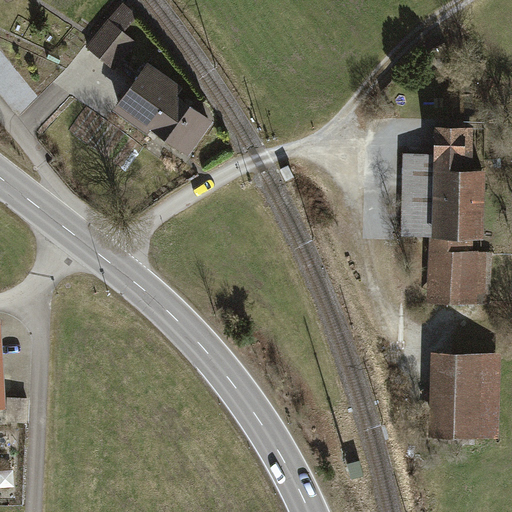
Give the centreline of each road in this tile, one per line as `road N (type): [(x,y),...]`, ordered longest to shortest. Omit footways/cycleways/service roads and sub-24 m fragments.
road 1 (primary): [(309,511),(219,365),(151,295),(0,178)]
road 2 (track): [(474,0),(426,32),(323,143),(234,169),(153,219),(110,262)]
road 3 (track): [(323,143),(420,376)]
